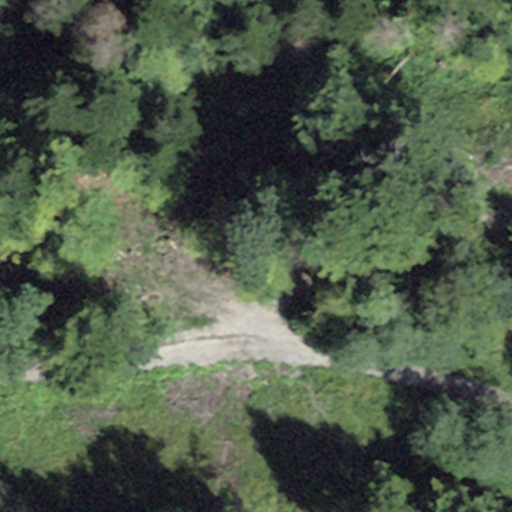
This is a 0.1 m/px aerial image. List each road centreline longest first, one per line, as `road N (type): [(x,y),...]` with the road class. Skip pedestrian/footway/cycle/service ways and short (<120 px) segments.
road 1 (track): [(0,366),(231,347),(345,358)]
road 2 (track): [(345,358),(511,407)]
